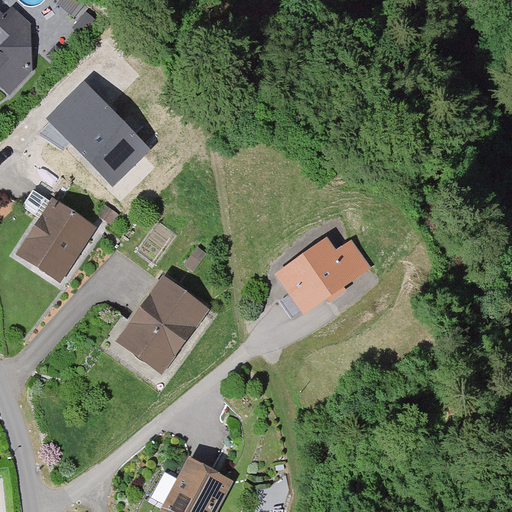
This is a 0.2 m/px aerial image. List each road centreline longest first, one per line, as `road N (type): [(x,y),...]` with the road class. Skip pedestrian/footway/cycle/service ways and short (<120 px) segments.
road 1 (residential): [(55,511),(207,387)]
road 2 (residential): [(0,382),(24,443),(33,511)]
